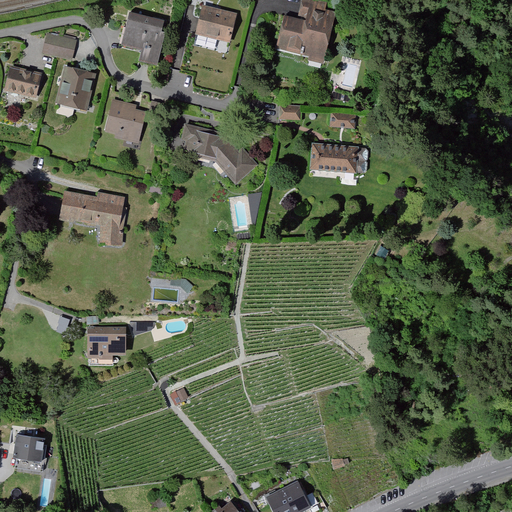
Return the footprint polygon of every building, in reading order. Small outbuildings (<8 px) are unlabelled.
[(309,0),(300,0),(296,20),(285,18),(277,52),(310,59),(309,63),(324,66),(336,13),(327,11),(328,4),(309,0)] [(230,43),(237,14),(203,5),(195,35),(230,43)] [(165,24),(130,15),(122,50),(142,54),(140,64),(158,69),(162,55),(167,56),(172,35),(163,32),(165,24)] [(48,36),(44,55),(74,60),(78,41),(48,36)] [(6,95),(37,102),(43,77),(13,69),(6,95)] [(99,76),(66,69),(57,107),(91,114),(99,76)] [(114,102),(106,134),(118,137),(117,141),(141,147),(149,114),(138,112),(139,107),(114,102)] [(301,106),(279,105),(278,120),(301,121),(301,106)] [(357,115),(331,113),(330,127),(356,129),(357,115)] [(236,185),(258,165),(244,149),(241,153),(232,146),(224,143),(225,134),(185,124),(181,141),(185,142),(182,153),(216,163),(236,185)] [(359,147),(312,143),(310,171),(357,174),(359,147)] [(97,199),(66,195),(62,224),(103,229),(101,245),(127,248),(132,210),(126,210),(127,198),(97,194),(97,199)] [(62,317),(59,331),(68,333),(71,319),(62,317)] [(114,360),(127,360),(127,330),(101,330),(101,320),(91,320),(90,362),(114,363),(114,360)] [(130,321),(132,332),(157,327),(155,321),(130,321)] [(185,389),(171,393),(174,404),(188,400),(185,389)] [(45,439),(17,435),(13,459),(41,463),(45,439)] [(331,459),(335,471),(345,467),(349,464),(348,459),(343,460),(343,459),(331,459)] [(298,481),(282,489),(294,511),(311,511),(314,511),(298,481)] [(294,511),(282,489),(267,497),(274,511),(294,511)]
